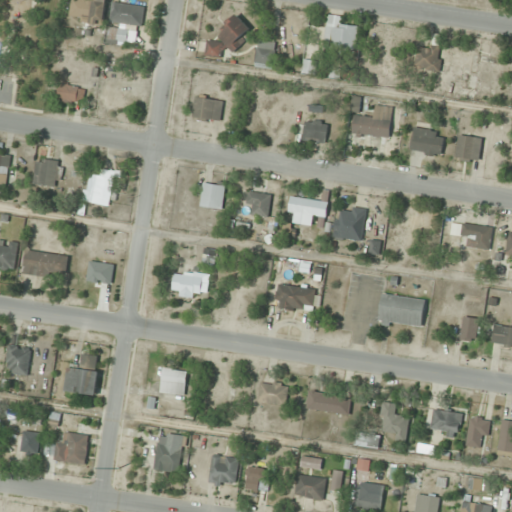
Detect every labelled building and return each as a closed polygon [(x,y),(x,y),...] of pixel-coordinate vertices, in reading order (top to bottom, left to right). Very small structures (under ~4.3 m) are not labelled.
[(105,22),(106,0),(72,0),(71,20),(105,22)] [(143,25),(144,5),(112,3),(110,23),(143,25)] [(343,16),(327,14),(324,47),(356,50),(358,26),(342,25),(343,16)] [(211,41),(204,47),(215,59),(228,48),(232,52),(253,32),(238,15),(216,34),(220,38),(214,44),(211,41)] [(128,45),(128,28),(108,28),(108,45),(128,45)] [(256,69),(275,69),(275,41),(256,41),(256,69)] [(417,70),(440,70),(440,45),(417,45),(417,70)] [(494,92),(499,59),(480,56),(477,79),(455,75),(453,86),(494,92)] [(314,75),(316,61),(304,59),(302,73),(314,75)] [(57,99),(83,104),(86,88),(60,83),(57,99)] [(193,118),(221,120),(223,100),(195,98),(193,118)] [(391,137),(392,106),(374,106),(374,117),(354,116),(353,136),(391,137)] [(327,120),(304,120),(304,141),(327,141),(327,120)] [(410,151),(441,156),(445,133),(414,127),(410,151)] [(479,162),(483,139),(460,134),(456,157),(479,162)] [(0,184),(7,185),(11,155),(0,154),(0,184)] [(63,185),(63,160),(36,160),(36,185),(63,185)] [(111,205),(114,170),(101,169),(100,175),(87,174),(85,203),(111,205)] [(225,182),(203,181),(202,206),(223,207),(225,182)] [(271,214),(266,191),(247,195),(252,218),(271,214)] [(329,202),(291,196),(286,221),(312,225),(314,216),(326,218),(329,202)] [(347,213),(337,212),(334,238),(362,241),(366,209),(348,207),(347,213)] [(490,250),(493,226),(453,222),(451,235),(472,237),(471,248),(490,250)] [(0,267),(15,270),(19,244),(0,240),(0,267)] [(379,244),(371,243),(370,252),(378,253),(379,244)] [(66,276),(67,253),(25,252),(25,275),(66,276)] [(175,296),(202,295),(201,273),(173,274),(175,296)] [(275,306),(313,313),(317,290),(279,283),(275,306)] [(426,299),(382,293),(378,324),(422,329),(426,299)] [(478,318),(463,317),(461,339),(477,340),(478,318)] [(511,327),(494,325),(492,343),(511,345),(511,327)] [(6,372),(28,376),(32,348),(9,345),(6,372)] [(70,366),(66,391),(95,396),(101,357),(83,354),(81,368),(70,366)] [(184,396),(188,371),(164,368),(160,392),(184,396)] [(284,406),(290,387),(263,379),(257,399),(284,406)] [(226,382),(212,380),(209,396),(224,398),(226,382)] [(351,398),(310,390),(307,408),(348,415),(351,398)] [(381,436),(408,436),(408,415),(398,415),(398,403),(381,403),(381,436)] [(431,432),(459,436),(462,413),(434,409),(431,432)] [(480,446),(479,439),(490,438),(489,417),(468,419),(469,447),(480,446)] [(499,455),(511,455),(511,420),(501,420),(499,455)] [(41,430),(23,427),(19,456),(38,458),(41,430)] [(379,449),(381,436),(357,431),(355,445),(379,449)] [(186,436),(161,432),(155,471),(180,474),(186,436)] [(89,435),(70,433),(69,442),(57,441),(55,461),(86,464),(89,435)] [(236,487),(238,457),(212,455),(210,485),(236,487)] [(301,468),(321,470),(322,458),(302,456),(301,468)] [(369,471),(370,461),(359,459),(357,470),(369,471)] [(269,469),(247,467),(245,490),(267,492),(269,469)] [(402,470),(392,468),(390,477),(400,479),(402,470)] [(343,472),(335,470),(332,490),(341,491),(343,472)] [(296,495),(323,499),(326,478),(299,474),(296,495)] [(466,489),(483,489),(483,476),(466,476),(466,489)] [(380,488),(354,492),(357,511),(383,507),(380,488)] [(438,511),(440,497),(417,494),(415,511),(438,511)] [(490,511),(491,505),(463,501),(461,511),(490,511)]
